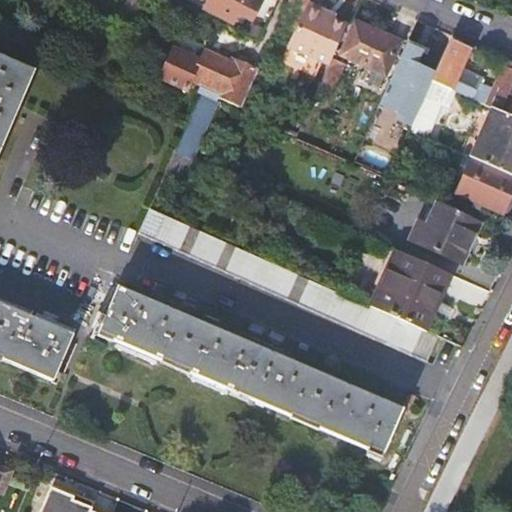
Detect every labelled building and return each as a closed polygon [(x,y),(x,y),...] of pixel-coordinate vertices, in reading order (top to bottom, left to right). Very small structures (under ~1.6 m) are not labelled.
[(123,0),(111,19),(120,26),(135,0),(123,0)] [(205,0),(202,7),(231,23),(237,14),(250,21),(261,1),(258,0),(205,0)] [(289,37),(300,14),(306,0),(288,0),(274,30),(289,37)] [(304,6),(300,14),(289,37),(286,44),(327,65),(330,59),(345,25),(333,19),(322,14),(304,6)] [(339,55),(365,67),(383,76),(397,44),(354,24),(339,55)] [(451,90),(461,68),(469,48),(449,39),(439,61),(430,80),(451,90)] [(419,105),(430,80),(439,61),(421,52),(400,98),(419,105)] [(227,62),(217,57),(212,67),(187,55),(172,85),(198,98),(199,94),(202,88),(213,91),(209,99),(215,101),(216,98),(236,106),(252,69),(233,61),(234,59),(230,57),(227,62)] [(0,56),(0,146),(32,71),(0,56)] [(330,59),(327,65),(315,93),(326,97),(341,65),(330,59)] [(377,88),(383,76),(365,67),(360,79),(377,88)] [(498,111),(511,78),(511,71),(502,67),(490,91),(479,85),(477,85),(470,99),(491,109),(498,111)] [(482,77),(461,68),(451,90),(470,99),(477,85),(479,85),(482,77)] [(511,177),(511,117),(508,116),(498,111),(491,109),(469,158),(511,177)] [(202,137),(198,135),(203,120),(194,116),(181,151),(195,156),(202,137)] [(511,188),(511,177),(469,158),(453,194),(501,215),(511,188)] [(478,221),(436,202),(425,226),(416,222),(408,240),(459,263),(478,221)] [(367,308),(147,210),(137,235),(409,356),(412,350),(427,356),(436,339),(420,331),(367,308)] [(393,250),(367,308),(420,331),(446,274),(393,250)] [(103,318),(100,316),(96,324),(100,326),(97,331),(111,338),(110,340),(365,450),(366,448),(380,454),(399,410),(116,287),(103,318)] [(0,359),(52,381),(71,336),(0,304),(0,359)] [(511,333),(424,511),(443,511),(511,372),(511,333)] [(92,511),(89,511),(92,502),(50,484),(38,511),(92,511)]
